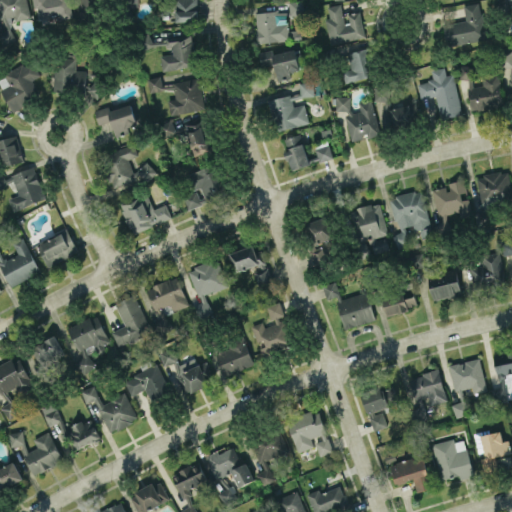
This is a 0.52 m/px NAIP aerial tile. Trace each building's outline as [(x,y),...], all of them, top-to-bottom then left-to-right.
[(0,0),(0,29),(14,26),(13,21),(31,17),(27,0),(0,0)] [(73,16),(70,0),(32,0),(33,9),(38,8),(39,20),(73,16)] [(77,0),(80,18),(107,15),(105,0),(77,0)] [(175,0),(176,22),(198,21),(197,0),(175,0)] [(303,1),(290,1),(290,16),(303,15),(303,1)] [(486,39),(480,2),(464,5),(466,20),(444,23),(447,45),(486,39)] [(365,37),(360,11),(348,14),(349,22),(345,23),(341,4),(327,7),(329,17),(325,18),(330,44),(365,37)] [(287,11),(256,12),(257,42),(288,41),(287,11)] [(160,55),(162,70),(196,66),(192,33),(168,36),(170,54),(160,55)] [(511,47),(501,48),(501,67),(508,66),(509,100),(511,99),(511,47)] [(343,51),(346,80),(376,77),(373,48),(343,51)] [(258,52),(262,66),(274,64),(278,80),(290,78),(289,72),(300,70),(295,49),(273,54),(272,49),(258,52)] [(53,91),(86,92),(86,97),(104,97),(104,82),(86,82),(86,70),(76,70),(76,57),(55,56),(53,91)] [(40,75),(32,60),(0,76),(0,87),(11,110),(40,95),(32,79),(40,75)] [(503,105),(499,74),(482,76),(483,85),(474,86),(471,66),(461,68),(468,111),(503,105)] [(454,73),(446,75),(444,67),(431,70),(433,79),(417,82),(420,99),(436,96),(440,118),(461,114),(454,73)] [(170,115),(205,108),(199,77),(162,84),(161,75),(148,78),(150,92),(173,88),(175,98),(167,100),(170,115)] [(314,95),(312,81),(299,83),(301,97),(314,95)] [(389,86),(378,87),(379,127),(412,126),(411,106),(390,107),(389,86)] [(277,131),(309,123),(304,103),(294,106),(292,99),(301,97),(299,92),(269,100),(277,131)] [(336,96),(335,110),(350,110),(350,97),(336,96)] [(380,133),(371,99),(358,102),(360,110),(353,112),(352,110),(344,112),(352,141),(380,133)] [(110,109),(109,106),(94,110),(98,124),(112,120),(116,137),(129,133),(128,127),(137,124),(132,104),(110,109)] [(204,124),(186,125),(187,145),(205,144),(204,124)] [(285,152),(292,170),(310,164),(300,133),(284,139),(289,151),(285,152)] [(0,138),(0,150),(1,150),(0,163),(18,164),(19,139),(0,138)] [(314,146),(319,161),(333,157),(328,142),(314,146)] [(133,171),(129,158),(137,155),(133,143),(107,152),(111,162),(103,164),(112,189),(153,175),(149,165),(133,171)] [(14,210),(46,197),(33,165),(11,175),(19,196),(9,200),(14,210)] [(188,208),(228,192),(218,166),(208,170),(208,169),(187,177),(192,191),(183,195),(188,208)] [(482,203),(511,198),(511,193),(508,170),(477,176),(482,203)] [(433,187),(439,222),(436,223),(438,233),(450,231),(447,214),(460,211),(461,215),(472,214),(468,195),(467,195),(465,181),(433,187)] [(389,197),(398,232),(393,233),(397,249),(411,245),(406,226),(415,224),(419,239),(433,236),(421,189),(389,197)] [(172,218),(166,203),(153,208),(148,193),(120,203),(131,233),(172,218)] [(388,235),(379,202),(357,207),(365,238),(370,237),(374,253),(389,249),(386,236),(388,235)] [(308,221),(313,243),(333,239),(328,217),(308,221)] [(78,253),(69,230),(38,243),(47,266),(78,253)] [(41,270),(23,236),(12,242),(18,253),(0,262),(0,264),(11,286),(41,270)] [(503,254),(511,253),(511,241),(502,242),(503,254)] [(230,252),(237,273),(253,268),(258,284),(270,280),(258,243),(230,252)] [(314,266),(327,263),(324,247),(311,249),(314,266)] [(505,283),(499,251),(483,254),(484,262),(469,265),(475,289),(505,283)] [(410,255),(413,270),(425,267),(422,253),(410,255)] [(228,286),(218,258),(188,268),(201,303),(194,305),(199,319),(212,314),(205,294),(228,286)] [(428,275),(434,300),(462,294),(456,269),(428,275)] [(189,304),(177,275),(146,289),(156,311),(170,305),(173,311),(189,304)] [(368,291),(341,298),(336,281),(323,285),(327,299),(336,297),(345,328),(375,320),(368,291)] [(418,306),(413,288),(382,296),(387,315),(418,306)] [(119,346),(152,332),(135,294),(115,303),(125,325),(112,331),(119,346)] [(268,305),(274,323),(265,327),(263,321),(252,325),(262,355),(293,345),(284,317),(285,317),(280,301),(268,305)] [(69,327),(85,361),(78,364),(82,373),(91,368),(87,359),(91,357),(87,349),(94,346),(98,354),(107,350),(104,344),(110,341),(97,314),(69,327)] [(66,355),(56,335),(32,347),(41,366),(66,355)] [(225,376),(254,364),(244,338),(214,350),(225,376)] [(160,352),(164,365),(178,361),(174,348),(160,352)] [(511,375),(511,352),(494,355),(497,377),(511,375)] [(0,365),(0,391),(2,395),(15,387),(19,395),(35,386),(17,356),(0,365)] [(175,365),(179,375),(173,378),(181,396),(216,380),(207,360),(198,364),(194,356),(175,365)] [(471,387),(473,393),(487,390),(480,358),(448,364),(454,391),(471,387)] [(156,359),(140,366),(143,371),(124,380),(131,395),(146,389),(153,405),(173,397),(156,359)] [(427,419),(423,398),(428,396),(430,404),(446,401),(440,370),(411,376),(417,407),(410,408),(413,422),(427,419)] [(138,420),(126,392),(102,402),(94,384),(81,390),(87,404),(95,400),(108,432),(138,420)] [(373,430),(387,426),(382,409),(399,404),(393,386),(381,390),(380,386),(362,392),(373,430)] [(457,417),(468,413),(463,401),(452,405),(457,417)] [(55,403),(42,407),(48,426),(61,421),(55,403)] [(297,451),(314,446),(312,440),(315,439),(320,455),(332,451),(319,408),(287,418),(297,451)] [(67,427),(75,448),(100,438),(93,418),(67,427)] [(11,446),(25,443),(23,430),(9,433),(11,446)] [(33,438),(38,448),(25,453),(33,474),(63,462),(50,431),(33,438)] [(511,453),(509,439),(503,440),(501,431),(483,434),(482,431),(474,432),(478,455),(480,455),(483,473),(498,470),(495,456),(511,453)] [(275,481),(267,460),(289,452),(282,432),(253,443),(263,470),(257,472),(262,486),(275,481)] [(434,443),(441,480),(472,475),(466,437),(434,443)] [(216,476),(241,465),(233,445),(207,456),(216,476)] [(395,484),(414,480),(416,491),(431,488),(424,455),(391,463),(395,484)] [(14,460),(0,467),(0,489),(0,490),(23,478),(14,460)] [(197,511),(187,490),(207,481),(198,462),(172,473),(188,507),(180,510),(181,511),(197,511)] [(255,479),(246,462),(231,470),(240,486),(255,479)] [(144,511),(170,498),(159,479),(131,495),(140,511),(144,511)] [(219,492),(224,504),(238,497),(232,485),(219,492)] [(314,511),(329,511),(349,505),(342,485),(320,492),(319,489),(308,493),(314,511)] [(306,511),(297,490),(276,499),(281,511),(306,511)] [(97,511),(127,511),(122,500),(97,511)]
